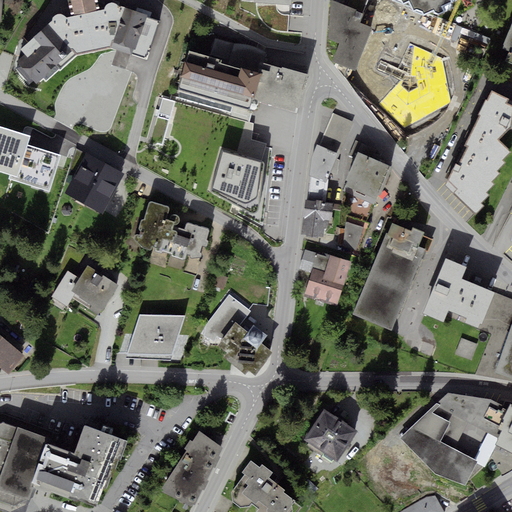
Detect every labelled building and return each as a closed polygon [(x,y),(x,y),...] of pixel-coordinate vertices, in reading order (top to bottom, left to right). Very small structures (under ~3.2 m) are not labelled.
[(97,0),(68,0),(72,17),(67,18),(65,15),(62,14),(59,14),(56,15),(53,17),(53,21),(21,49),(25,54),(17,61),(21,65),(15,69),(29,86),(34,81),(37,85),(43,79),(45,82),(58,69),(60,71),(77,56),(109,48),(146,60),(159,21),(146,17),(148,15),(121,5),(119,7),(118,4),(113,3),(110,3),(106,5),(104,9),(100,10),(97,0)] [(345,0),(343,5),(332,0),(331,0),(327,39),(339,44),(332,60),(355,71),(372,28),(360,22),(364,14),(362,14),(367,0),(345,0)] [(392,0),(393,1),(396,0),(402,1),(402,4),(409,3),(413,11),(416,10),(422,12),(422,16),(433,11),(433,13),(439,15),(444,12),(443,6),(452,2),(451,0),(392,0)] [(511,22),(502,48),(509,51),(505,61),(511,63),(511,22)] [(413,73),(424,49),(395,37),(398,29),(384,23),(376,43),(381,45),(370,70),(395,81),(401,68),(413,73)] [(222,60),(189,51),(186,62),(185,62),(173,101),(246,122),(249,122),(252,111),(249,110),(252,99),(254,100),(262,74),(257,72),(241,68),(241,69),(221,63),(222,60)] [(260,63),(257,72),(262,74),(254,100),(297,113),(308,75),(282,67),(281,69),(260,63)] [(509,99),(491,92),(487,101),(485,100),(478,115),(480,116),(465,146),(468,147),(458,165),(455,163),(445,185),(475,215),(484,206),(481,202),(489,195),(486,192),(494,185),(491,182),(500,174),(496,171),(505,162),(503,160),(511,153),(499,140),(511,128),(511,106),(506,103),(509,99)] [(333,114),(319,146),(338,155),(353,123),(333,114)] [(254,124),(249,122),(246,122),(236,156),(260,162),(266,144),(251,139),(254,124)] [(60,156),(27,145),(30,136),(0,126),(0,172),(9,175),(8,179),(49,192),(60,156)] [(319,146),(316,145),(312,157),(309,177),(325,183),(327,180),(338,155),(319,146)] [(236,156),(222,152),(210,191),(247,212),(252,213),(255,213),(258,210),(264,165),(263,163),(260,162),(236,156)] [(392,167),(358,152),(345,181),(347,182),(343,191),(373,204),(377,195),(380,196),(392,167)] [(102,214),(124,174),(87,154),(65,194),(102,214)] [(328,179),(327,180),(325,183),(309,177),(308,198),(316,200),(323,201),(325,201),(328,179)] [(316,202),(306,201),(301,234),(306,235),(306,236),(322,238),(324,229),(327,229),(329,221),(331,221),(333,204),(323,203),(323,201),(316,200),(316,202)] [(149,204),(144,220),(143,220),(141,221),(138,228),(138,231),(140,231),(138,235),(137,236),(135,236),(134,238),(135,239),(142,248),(150,251),(152,247),(155,248),(154,251),(161,253),(162,251),(173,254),(172,256),(185,259),(187,255),(189,256),(189,258),(191,259),(199,257),(201,256),(201,254),(200,253),(202,246),(207,247),(208,241),(206,240),(209,232),(207,230),(187,223),(185,230),(173,227),(173,225),(176,225),(177,224),(179,223),(179,220),(179,217),(176,215),(173,215),(168,213),(169,209),(167,207),(153,202),(151,203),(149,204)] [(363,227),(346,222),(345,248),(355,252),(363,227)] [(411,231),(392,223),(388,234),(387,233),(352,314),(391,331),(426,249),(419,246),(424,233),(412,228),(411,231)] [(310,273),(316,254),(305,250),(298,269),(310,273)] [(304,294),(337,305),(351,262),(325,254),(324,257),(316,254),(310,273),(304,294)] [(494,293),(462,279),(467,267),(446,259),(422,314),(443,322),(448,310),(467,318),(465,323),(478,329),(494,293)] [(67,307),(75,294),(102,311),(119,285),(88,265),(79,278),(68,271),(51,297),(67,307)] [(229,279),(218,275),(213,288),(224,292),(229,279)] [(511,300),(494,293),(478,329),(490,334),(476,375),(511,380),(511,300)] [(251,311),(229,295),(206,325),(204,337),(213,341),(216,337),(221,341),(235,323),(239,326),(251,311)] [(140,315),(126,358),(171,360),(185,317),(140,315)] [(239,326),(235,323),(221,341),(217,345),(227,354),(224,358),(245,374),(248,371),(254,376),(272,353),(261,344),(267,336),(253,325),(247,332),(239,326)] [(0,368),(8,374),(24,356),(0,335),(0,368)] [(460,338),(456,355),(472,360),(477,343),(460,338)] [(511,405),(509,403),(508,408),(492,400),(449,393),(401,438),(434,474),(464,486),(477,464),(485,468),(496,444),(511,452),(511,405)] [(357,432),(324,409),(303,440),(337,462),(357,432)] [(31,486),(46,443),(49,438),(4,423),(0,424),(0,511),(6,511),(25,511),(35,487),(31,486)] [(127,442),(84,426),(74,454),(46,443),(31,486),(35,487),(97,507),(103,488),(106,489),(113,469),(115,470),(119,460),(121,461),(127,442)] [(187,451),(160,491),(192,507),(192,505),(194,505),(202,490),(203,491),(209,482),(206,480),(213,468),(214,468),(220,458),(218,456),(222,449),(200,430),(192,441),(190,440),(184,449),(187,451)] [(399,497),(424,477),(387,439),(373,453),(384,465),(374,472),(399,497)] [(260,468),(251,461),(242,473),(245,475),(232,492),(233,501),(241,508),(249,507),(252,504),(258,509),(256,511),(292,511),(292,505),(295,501),(283,493),(285,490),(269,477),(273,473),(262,465),(260,468)] [(443,511),(435,496),(427,496),(401,511),(443,511)]
